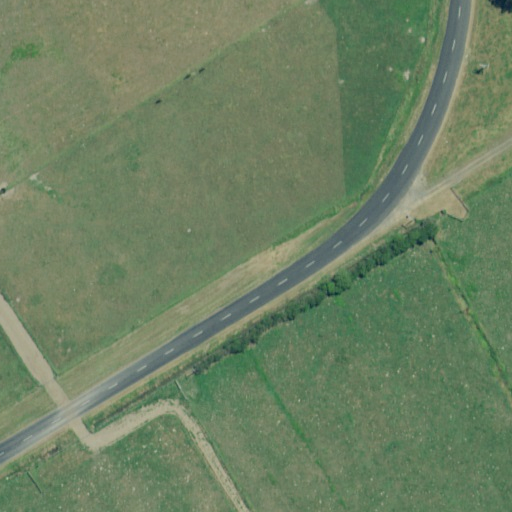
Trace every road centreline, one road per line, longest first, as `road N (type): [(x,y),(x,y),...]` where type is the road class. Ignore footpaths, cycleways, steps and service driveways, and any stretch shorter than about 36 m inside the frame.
road 1 (unclassified): [(456,0),(424,122),(376,204),(346,235),(0,451)]
road 2 (track): [(67,411),(0,308)]
